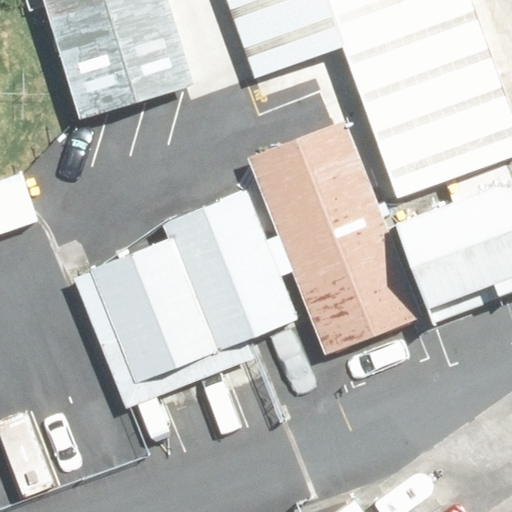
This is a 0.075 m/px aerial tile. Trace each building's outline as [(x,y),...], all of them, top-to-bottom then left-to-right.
[(178,88),(150,0),(26,0),(65,123),(102,112),(178,88)] [(406,318),(374,234),(332,127),(237,163),(267,241),(282,278),(312,360),(407,322),(406,318)] [(0,239),(45,224),(29,175),(0,184),(0,239)] [(374,234),(406,318),(478,291),(481,303),(511,291),(511,205),(504,184),(374,234)] [(282,278),(267,241),(257,245),(238,195),(150,228),(156,246),(64,281),(114,414),(121,411),(244,365),(236,344),(288,324),(272,283),(282,278)]
